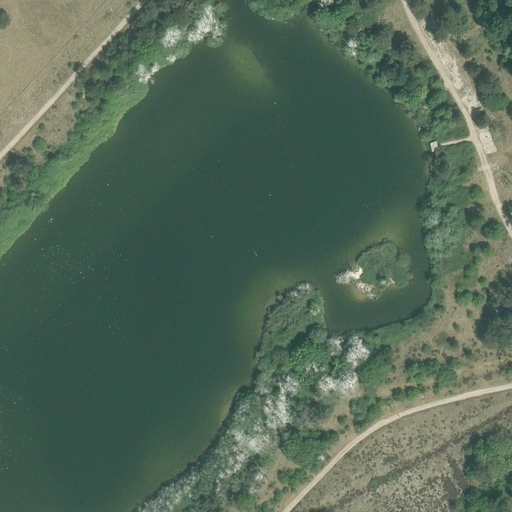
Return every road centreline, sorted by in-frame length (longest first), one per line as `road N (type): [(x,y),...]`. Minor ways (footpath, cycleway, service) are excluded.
road 1 (track): [(284,511),(360,435),(400,413),(511,387)]
road 2 (track): [(511,224),(407,0)]
road 3 (track): [(143,0),(0,153)]
